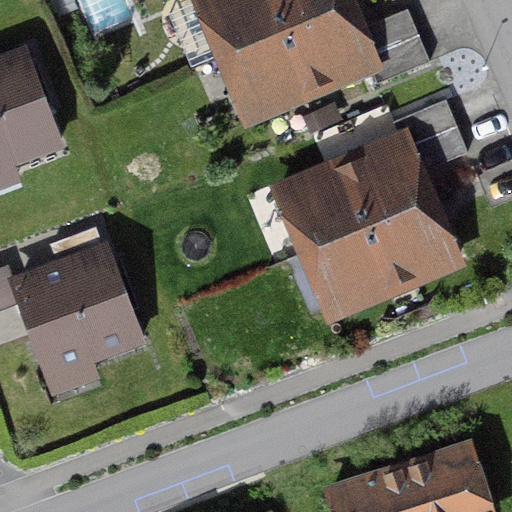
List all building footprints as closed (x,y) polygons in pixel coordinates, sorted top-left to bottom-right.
[(211,0),(231,48),(341,5),(339,0),(211,0)] [(352,32),(341,5),(231,48),(255,111),(366,68),(362,57),(352,32)] [(410,10),(352,32),(362,57),(420,35),(410,10)] [(430,62),(420,35),(362,57),(366,68),(373,85),(430,62)] [(0,183),(55,165),(22,69),(0,76),(0,183)] [(447,100),(394,122),(404,146),(457,124),(447,100)] [(468,151),(457,124),(404,146),(415,173),(468,151)] [(294,190),(316,245),(426,201),(415,173),(404,146),(294,190)] [(450,260),(426,201),(316,245),(341,305),(450,260)] [(141,352),(109,256),(23,284),(56,380),(141,352)] [(483,511),(466,459),(338,502),(341,511),(483,511)]
